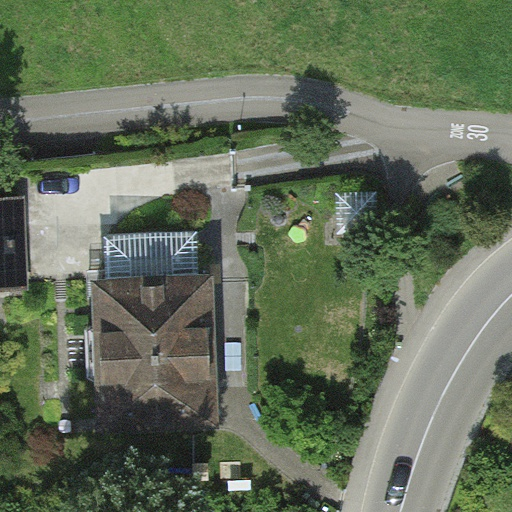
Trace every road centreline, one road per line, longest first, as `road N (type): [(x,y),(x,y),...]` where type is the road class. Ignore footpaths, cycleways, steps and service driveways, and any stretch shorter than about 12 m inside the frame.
road 1 (residential): [(0,122),(282,98),(411,137),(511,141)]
road 2 (unclassified): [(403,511),(445,394),(487,326),(511,303)]
